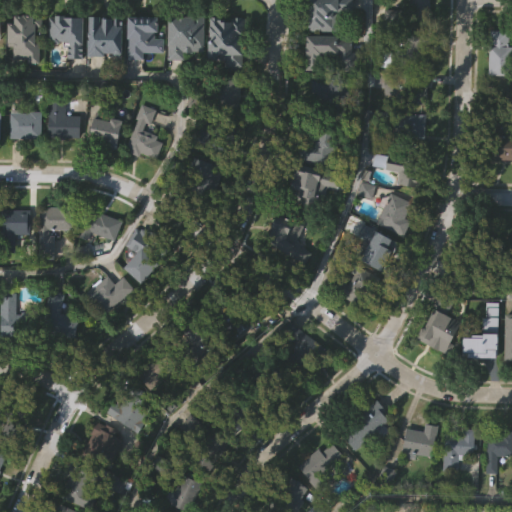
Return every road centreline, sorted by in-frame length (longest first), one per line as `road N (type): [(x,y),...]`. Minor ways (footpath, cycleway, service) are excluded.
road 1 (residential): [(19,511),(84,380),(229,250),(272,117),(277,0)]
road 2 (residential): [(230,511),(274,447),(375,358),(427,266),(459,161),(465,0)]
road 3 (residential): [(0,174),(81,175),(124,187),(414,380),(511,395)]
